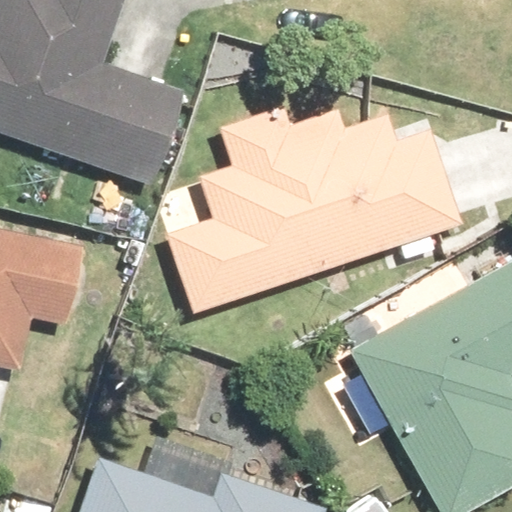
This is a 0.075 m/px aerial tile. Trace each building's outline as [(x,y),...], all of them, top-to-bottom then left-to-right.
[(0,0),(0,130),(135,177),(163,97),(85,70),(109,0),(0,0)] [(201,220),(160,235),(197,332),(462,231),(425,134),(390,147),(378,115),(322,136),(308,101),(218,135),(231,169),(187,185),(201,220)] [(0,226),(0,368),(16,371),(27,320),(59,327),(77,242),(0,226)] [(511,250),(339,346),(431,511),(469,511),(511,488),(511,425),(489,384),(511,371),(511,250)] [(297,511),(213,481),(205,504),(84,460),(64,511),(297,511)]
